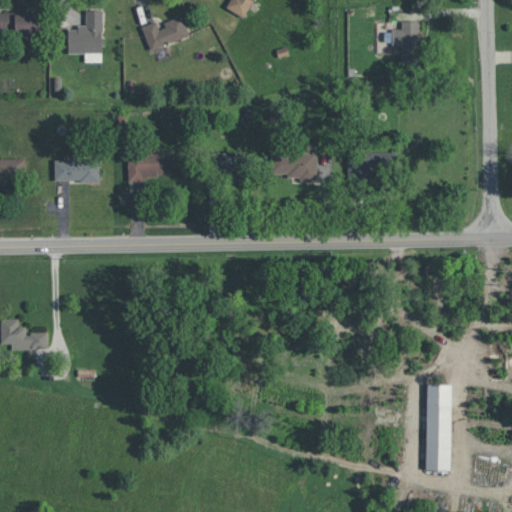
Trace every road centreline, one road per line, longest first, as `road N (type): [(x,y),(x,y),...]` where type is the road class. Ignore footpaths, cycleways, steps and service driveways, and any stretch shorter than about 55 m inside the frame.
road 1 (tertiary): [(0,247),(511,237)]
road 2 (residential): [(489,0),(493,238)]
